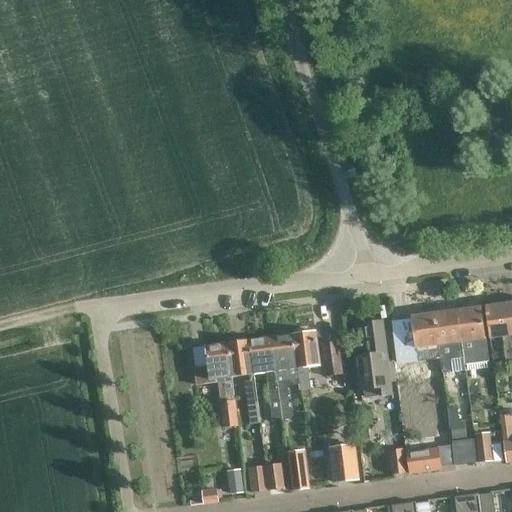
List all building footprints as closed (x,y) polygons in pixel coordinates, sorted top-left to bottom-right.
[(511,335),(508,304),(484,307),(489,339),(502,337),(505,364),(511,362),(511,335)] [(464,365),(477,363),(488,361),(480,307),(456,310),(464,365)] [(456,310),(434,313),(441,368),(442,374),(464,371),(464,365),(456,310)] [(441,374),(442,374),(441,368),(434,313),(410,317),(414,349),(428,347),(431,372),(441,371),(441,374)] [(392,395),(382,320),(362,323),(366,354),(354,356),(359,392),(381,389),(382,397),(392,395)] [(322,376),(324,376),(320,344),(316,345),(314,331),(298,334),(291,335),(297,386),(298,386),(298,391),(309,390),(308,381),(311,380),(322,376)] [(398,364),(413,362),(409,333),(394,335),(398,364)] [(297,386),(291,335),(269,337),(280,420),(289,419),(289,412),(287,396),(286,388),(297,386)] [(270,421),(280,420),(269,337),(248,340),(252,374),(259,423),(252,375),(268,372),(269,378),(264,378),(266,394),(270,421)] [(247,409),(249,425),(259,423),(252,374),(248,340),(225,343),(230,378),(236,426),(231,378),(248,375),(248,381),(243,382),(247,409)] [(324,376),(341,374),(337,342),(320,344),(324,376)] [(208,380),(216,379),(222,428),(236,426),(230,378),(225,343),(203,346),(208,380)] [(499,412),(504,449),(506,463),(511,461),(511,428),(509,411),(499,412)] [(489,433),(474,434),(477,462),(492,461),(489,433)] [(454,465),(475,463),(473,439),(451,441),(454,465)] [(355,444),(329,447),(334,483),(359,480),(355,444)] [(390,449),(393,474),(407,472),(404,447),(390,449)] [(407,453),(410,474),(440,470),(437,449),(407,453)] [(291,490),(308,488),(303,450),(286,452),(291,490)] [(267,490),(283,488),(280,465),(264,467),(267,490)] [(267,490),(264,467),(248,469),(251,492),(267,490)] [(216,490),(202,492),(203,504),(217,502),(216,490)] [(490,493),(478,495),(479,511),(494,511),(492,492),(489,492),(490,493)] [(479,511),(478,495),(477,494),(454,497),(455,511),(479,511)] [(416,511),(415,502),(391,505),(391,511),(416,511)]
